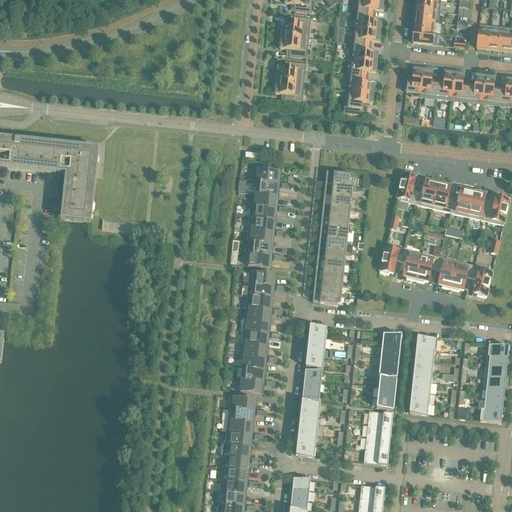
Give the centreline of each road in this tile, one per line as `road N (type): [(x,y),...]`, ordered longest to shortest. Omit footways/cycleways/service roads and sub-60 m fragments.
road 1 (residential): [(244,133),(0,106)]
road 2 (residential): [(511,493),(282,468)]
road 3 (residential): [(299,317),(511,338)]
road 4 (residential): [(318,141),(299,317)]
road 5 (residential): [(299,317),(282,468)]
road 6 (residential): [(244,133),(258,0)]
road 7 (residential): [(511,163),(387,149)]
